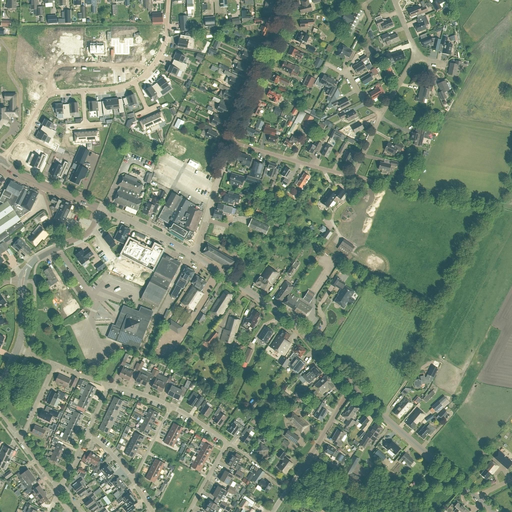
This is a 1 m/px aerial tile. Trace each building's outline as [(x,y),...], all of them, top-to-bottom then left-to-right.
[(7,9),(16,9),(16,0),(8,0),(8,4),(7,4),(7,9)] [(42,7),(39,7),(39,2),(38,2),(37,0),(29,0),(30,2),(31,2),(31,5),(30,5),(31,10),(36,10),(36,16),(43,16),(42,7)] [(86,0),(87,0),(87,3),(87,5),(92,4),(93,4),(93,7),(92,7),(93,13),(96,13),(96,9),(95,7),(96,7),(96,4),(96,0),(86,0)] [(309,6),(308,0),(301,2),(302,7),(299,8),(301,15),(312,12),(310,5),(309,6)] [(447,4),(445,1),(444,0),(434,0),(436,2),(432,4),(436,11),(442,8),(443,8),(443,10),(448,9),(448,4),(447,4)] [(265,4),(264,7),(269,8),(268,12),(275,13),(276,7),(277,3),(270,2),(270,3),(266,2),(265,4)] [(419,6),(408,10),(411,17),(417,15),(422,13),(422,14),(428,12),(425,7),(420,9),(419,6)] [(363,12),(356,8),(352,16),(346,13),(342,19),(349,23),(344,31),(351,35),(363,12)] [(153,23),(163,23),(163,14),(152,14),(153,23)] [(49,25),(58,24),(57,16),(48,16),(49,25)] [(188,31),(187,16),(179,16),(180,32),(188,31)] [(418,33),(427,29),(425,25),(429,24),(426,16),(425,16),(423,17),(417,19),(419,24),(415,25),(418,33)] [(205,18),(205,27),(215,26),(215,17),(205,18)] [(383,22),(382,19),(375,22),(378,27),(380,32),(384,31),(393,27),(390,19),(383,22)] [(268,29),(270,25),(267,23),(265,27),(262,26),(260,30),(262,31),(263,32),(261,35),(266,37),(270,30),(268,29)] [(41,54),(47,60),(50,56),(50,51),(56,51),(56,36),(50,36),(47,33),(42,38),(47,43),(47,49),(45,49),(41,54)] [(306,35),(305,37),(298,34),(295,41),(301,44),(302,41),(306,43),(308,39),(309,36),(306,35)] [(389,37),(388,34),(381,37),(383,42),(385,41),(387,45),(399,40),(397,34),(389,37)] [(426,34),(420,36),(422,39),(421,40),(423,46),(429,44),(430,43),(431,44),(434,45),(435,40),(432,39),(430,36),(427,37),(426,34)] [(179,41),(178,47),(187,48),(189,41),(193,42),(194,38),(181,35),(180,39),(179,39),(179,41)] [(452,52),(453,52),(453,49),(452,48),(452,45),(446,44),(447,38),(443,37),(441,45),(444,45),(442,53),(447,54),(447,55),(448,56),(449,55),(450,55),(451,52),(452,52)] [(61,38),(61,47),(65,47),(65,54),(72,54),(72,42),(67,42),(67,38),(61,38)] [(217,38),(212,48),(217,50),(222,40),(217,38)] [(72,42),(72,54),(79,54),(79,47),(82,47),(82,39),(77,39),(77,42),(72,42)] [(112,40),(112,46),(116,46),(116,54),(122,54),(122,44),(119,44),(119,40),(112,40)] [(122,44),(122,54),(129,54),(129,46),(132,46),(132,40),(125,40),(125,44),(122,44)] [(137,40),(137,50),(140,50),(140,54),(144,54),(144,53),(148,53),(148,51),(148,47),(151,47),(151,40),(147,40),(147,42),(141,42),(141,40),(137,40)] [(247,46),(246,48),(249,49),(252,51),(254,52),(254,51),(255,52),(257,53),(259,53),(259,52),(260,50),(262,46),(261,45),(259,44),(257,43),(256,43),(254,42),(253,41),(250,40),(249,41),(248,43),(247,46)] [(349,58),(352,52),(348,50),(348,49),(341,45),(337,51),(338,52),(336,55),(342,59),(344,55),(349,58)] [(310,46),(307,51),(313,53),(315,55),(316,56),(316,55),(317,53),(316,53),(315,52),(315,53),(313,52),(315,49),(310,46)] [(246,60),(251,62),(254,57),(250,55),(250,54),(251,52),(241,47),(240,50),(244,52),(241,59),(245,61),(246,60)] [(300,60),(303,54),(297,52),(298,51),(291,48),(288,55),(295,58),(295,57),(300,60)] [(40,60),(32,51),(25,58),(28,61),(25,64),(30,69),(32,67),(37,71),(41,67),(37,62),(40,60)] [(405,58),(403,52),(391,55),(390,52),(384,54),(386,61),(393,58),(394,61),(405,58)] [(174,60),(173,63),(185,68),(185,69),(186,69),(187,65),(182,63),(185,57),(176,53),(174,58),(173,59),(173,60),(174,60)] [(357,74),(366,68),(363,63),(368,60),(365,55),(360,59),(362,62),(353,67),(357,74)] [(244,75),(247,69),(244,68),(244,67),(245,64),(238,61),(235,60),(233,63),(238,65),(235,71),(233,71),(232,73),(238,76),(238,75),(241,77),(242,74),(244,75)] [(295,67),(288,64),(288,63),(284,61),(283,64),(281,69),(288,72),(287,73),(291,75),(294,71),(298,73),(300,68),(296,66),(295,67)] [(461,66),(462,62),(456,61),(455,65),(450,64),(448,74),(456,76),(458,66),(461,66)] [(170,68),(167,72),(177,76),(179,70),(183,72),(185,69),(185,68),(173,63),(171,66),(170,66),(170,68)] [(372,78),(379,74),(375,68),(370,71),(372,74),(370,75),(369,74),(361,79),(364,85),(373,80),(372,78)] [(224,72),(224,74),(228,76),(225,82),(228,84),(232,86),(233,86),(238,88),(241,82),(238,81),(237,79),(238,77),(225,71),(224,72)] [(22,75),(21,80),(29,82),(28,87),(37,89),(38,85),(39,82),(37,81),(37,80),(37,79),(38,78),(30,76),(30,77),(22,75)] [(289,82),(274,75),(271,81),(277,84),(279,82),(287,86),(289,82)] [(318,79),(315,85),(321,88),(322,85),(325,86),(330,78),(328,76),(328,77),(324,75),(321,81),(318,79)] [(315,79),(309,77),(308,76),(303,86),(311,89),(315,79)] [(157,83),(155,85),(162,95),(164,94),(162,91),(169,86),(163,77),(159,81),(157,82),(157,83)] [(330,78),(325,86),(329,88),(325,94),(331,98),(333,94),(337,88),(333,86),(335,81),(332,80),(333,79),(330,78)] [(447,84),(445,81),(437,84),(441,92),(438,93),(442,101),(447,98),(445,93),(451,90),(452,88),(449,84),(448,83),(447,84)] [(220,84),(218,88),(225,92),(222,98),(225,99),(228,100),(229,99),(232,101),(235,95),(229,92),(230,89),(223,86),(220,84)] [(149,87),(145,91),(150,99),(157,95),(159,98),(163,96),(162,95),(155,85),(152,87),(152,86),(151,86),(149,87)] [(432,92),(433,87),(429,86),(428,89),(422,88),(420,98),(416,97),(415,101),(424,103),(425,99),(428,100),(429,92),(432,92)] [(373,100),(382,94),(378,87),(375,89),(375,90),(370,94),(373,100)] [(270,89),(267,95),(269,96),(272,97),(270,100),(276,103),(277,100),(279,101),(281,95),(270,89)] [(16,108),(16,95),(11,94),(6,94),(6,95),(5,100),(10,100),(10,108),(10,109),(8,109),(7,109),(6,109),(6,108),(0,107),(0,129),(4,122),(7,124),(8,121),(9,117),(18,117),(18,109),(16,109),(16,108)] [(125,99),(123,99),(125,106),(127,105),(128,105),(129,107),(136,104),(137,104),(136,102),(134,96),(134,95),(133,95),(126,97),(126,98),(125,99)] [(329,105),(327,108),(330,110),(332,107),(333,106),(333,107),(338,105),(340,109),(350,104),(347,99),(344,100),(338,103),(336,100),(334,95),(329,105)] [(214,97),(212,100),(219,103),(220,104),(217,111),(226,115),(227,113),(228,113),(229,111),(229,110),(230,108),(226,107),(226,106),(227,103),(220,100),(214,97)] [(116,99),(112,100),(113,110),(119,109),(120,113),(124,113),(122,99),(119,100),(118,99),(116,99)] [(106,102),(102,102),(104,115),(108,115),(108,110),(113,110),(112,100),(108,100),(106,100),(106,101),(106,102)] [(97,101),(89,102),(90,112),(98,111),(98,117),(102,116),(101,102),(100,102),(100,101),(99,101),(97,101)] [(70,105),(66,105),(67,118),(71,118),(71,113),(78,113),(78,103),(72,103),(70,103),(69,104),(70,104),(70,105)] [(259,108),(261,104),(258,103),(256,106),(255,106),(252,113),(258,116),(261,109),(259,108)] [(61,104),(55,105),(56,115),(63,114),(63,119),(67,118),(66,105),(63,105),(63,104),(62,104),(61,104)] [(357,117),(355,111),(346,116),(344,113),(339,116),(341,120),(346,118),(348,122),(357,117)] [(151,117),(150,117),(156,130),(161,128),(159,124),(165,121),(161,112),(156,114),(151,117)] [(308,128),(313,118),(302,112),(297,122),(301,123),(300,124),(308,128)] [(221,127),(224,121),(221,120),(220,119),(221,117),(214,113),(213,116),(214,117),(211,124),(215,126),(216,125),(221,127)] [(145,119),(140,121),(144,130),(150,128),(152,132),(156,130),(150,117),(145,119)] [(332,122),(334,127),(346,122),(345,119),(340,121),(338,117),(335,118),(336,121),(332,122)] [(43,126),(42,129),(53,135),(54,136),(56,132),(51,129),(54,124),(45,119),(43,123),(42,125),(42,126),(43,126)] [(181,130),(185,122),(178,119),(174,127),(181,130)] [(261,130),(264,123),(258,121),(255,128),(257,128),(256,130),(255,130),(255,131),(247,128),(245,134),(253,138),(254,134),(259,136),(260,132),(260,130),(261,130)] [(293,123),(289,132),(293,135),(298,126),(293,123)] [(363,129),(361,123),(354,127),(353,124),(351,126),(355,133),(363,129)] [(215,141),(218,135),(211,131),(213,128),(206,125),(203,131),(207,133),(205,137),(208,138),(209,137),(215,141)] [(265,127),(263,133),(270,135),(270,136),(268,142),(276,144),(278,137),(274,136),(275,131),(276,130),(265,127)] [(412,133),(410,141),(415,142),(414,145),(422,147),(425,132),(425,131),(425,130),(416,128),(415,133),(412,133)] [(38,133),(36,138),(45,142),(48,136),(52,138),(53,135),(42,129),(40,132),(39,131),(39,132),(38,133)] [(352,139),(355,134),(347,130),(344,135),(352,139)] [(86,132),(87,144),(92,143),(91,142),(99,141),(98,131),(92,132),(86,132)] [(77,133),(74,133),(74,135),(75,139),(75,143),(82,143),(82,144),(86,144),(86,142),(86,134),(86,132),(81,133),(77,133)] [(298,145),(300,141),(292,136),(289,141),(286,140),(284,144),(291,148),(294,143),(298,145)] [(318,152),(322,144),(317,141),(314,146),(310,144),(306,151),(312,154),(314,150),(318,152)] [(401,152),(404,146),(396,142),(394,147),(388,144),(385,150),(394,155),(397,150),(401,152)] [(328,158),(331,152),(333,148),(327,145),(322,155),(328,158)] [(80,147),(74,161),(77,162),(83,165),(85,160),(89,151),(80,147)] [(353,155),(348,152),(346,151),(343,155),(345,156),(343,159),(349,163),(351,159),(353,160),(357,153),(355,152),(353,155)] [(249,167),(252,158),(248,156),(239,153),(237,160),(241,161),(241,164),(249,167)] [(32,156),(29,163),(30,163),(30,165),(35,168),(37,169),(37,168),(41,169),(46,156),(42,154),(41,158),(34,155),(33,157),(32,156)] [(55,163),(50,174),(56,177),(58,177),(59,175),(63,176),(69,163),(65,161),(62,166),(55,163)] [(391,165),(384,163),(380,162),(379,170),(382,171),(381,174),(386,175),(387,172),(389,172),(390,166),(396,168),(397,162),(391,161),(391,165)] [(259,180),(264,165),(255,163),(251,177),(259,180)] [(276,179),(278,172),(275,171),(277,165),(269,163),(267,169),(270,170),(268,176),(276,179)] [(74,177),(71,182),(74,183),(79,185),(81,180),(85,178),(88,170),(79,166),(77,171),(79,172),(79,173),(74,171),(72,176),(74,177)] [(282,186),(285,188),(286,186),(286,187),(289,182),(286,180),(287,179),(287,180),(292,171),(286,168),(281,176),(285,178),(281,184),(283,185),(282,186)] [(144,182),(149,184),(152,174),(148,173),(144,182)] [(301,189),(309,177),(304,173),(299,181),(297,179),(294,184),(301,189)] [(242,186),(245,178),(232,174),(229,181),(230,182),(229,184),(238,187),(239,184),(242,186)] [(248,176),(246,182),(256,185),(260,186),(262,181),(248,176)] [(140,195),(143,188),(144,186),(121,177),(117,186),(121,187),(119,190),(114,202),(126,207),(126,206),(138,211),(142,201),(136,199),(138,195),(140,195)] [(28,191),(23,189),(23,188),(11,181),(7,190),(5,189),(0,199),(0,201),(4,204),(0,206),(0,242),(24,225),(22,221),(18,224),(17,223),(20,220),(19,219),(30,211),(20,206),(28,191)] [(20,206),(30,211),(36,200),(35,199),(38,193),(30,189),(29,192),(28,191),(20,206)] [(340,200),(345,194),(339,189),(334,195),(330,191),(324,198),(322,201),(322,202),(328,207),(329,206),(331,208),(332,206),(333,207),(336,204),(332,201),(336,197),(340,200)] [(156,198),(158,199),(163,201),(166,193),(159,190),(156,198)] [(180,197),(172,193),(158,218),(165,222),(165,223),(167,224),(168,224),(170,225),(170,226),(169,229),(169,231),(185,240),(185,239),(188,241),(191,240),(195,232),(203,212),(200,211),(201,209),(182,198),(183,197),(181,196),(180,197)] [(225,194),(223,201),(227,202),(227,203),(233,205),(234,202),(238,203),(240,196),(234,195),(233,196),(225,194)] [(57,200),(53,198),(51,203),(55,204),(54,206),(53,207),(54,207),(53,209),(54,210),(54,211),(56,212),(58,209),(58,210),(62,201),(57,199),(57,200)] [(65,223),(66,220),(65,220),(72,205),(63,202),(57,216),(55,220),(57,224),(57,225),(62,228),(65,223)] [(156,211),(159,205),(154,202),(152,205),(147,203),(142,213),(150,216),(153,210),(156,211)] [(232,208),(223,205),(221,206),(221,207),(217,206),(217,210),(216,210),(215,210),(215,211),(213,212),(213,213),(214,214),(213,218),(221,220),(223,212),(231,214),(232,208)] [(42,223),(49,217),(45,212),(34,219),(37,224),(41,221),(42,223)] [(266,235),(270,227),(252,219),(249,227),(266,235)] [(43,240),(49,234),(40,226),(32,234),(33,235),(29,240),(36,246),(42,239),(43,240)] [(126,238),(130,230),(122,226),(120,230),(119,230),(114,239),(124,245),(127,239),(126,238)] [(325,239),(331,231),(326,228),(321,236),(325,239)] [(103,238),(107,244),(108,245),(109,246),(111,245),(113,243),(114,242),(108,235),(107,235),(105,237),(105,238),(104,238),(103,238)] [(8,246),(13,242),(10,237),(4,241),(8,246)] [(32,250),(25,245),(26,244),(20,238),(12,247),(18,252),(21,249),(28,255),(32,250)] [(348,257),(355,247),(344,239),(337,249),(348,257)] [(130,240),(122,254),(123,254),(124,253),(148,265),(149,263),(154,266),(162,250),(163,249),(159,248),(155,245),(152,251),(151,251),(147,249),(146,249),(144,248),(137,245),(138,244),(133,241),(133,242),(130,240)] [(0,248),(1,248),(4,253),(9,249),(4,242),(0,245),(0,248)] [(231,271),(237,262),(208,244),(202,253),(231,271)] [(75,256),(82,265),(90,260),(89,259),(94,255),(89,249),(85,252),(83,250),(75,256)] [(164,256),(143,298),(141,300),(158,309),(181,264),(181,263),(177,261),(177,262),(164,256)] [(290,277),(299,266),(295,263),(287,275),(290,277)] [(195,272),(186,267),(182,273),(176,286),(171,296),(176,299),(182,289),(183,290),(186,285),(187,285),(189,280),(190,281),(195,272)] [(272,285),(279,274),(268,267),(261,277),(260,277),(255,284),(264,289),(268,283),(272,285)] [(44,271),(44,272),(46,275),(45,276),(48,280),(46,281),(49,285),(50,286),(52,285),(58,281),(52,271),(51,272),(49,268),(47,269),(46,269),(44,270),(44,271)] [(207,283),(199,278),(197,276),(191,286),(191,287),(181,302),(194,310),(204,295),(201,293),(207,283)] [(331,285),(335,288),(336,287),(340,289),(337,294),(339,295),(338,297),(337,296),(334,302),(340,305),(339,306),(343,308),(348,301),(353,304),(355,300),(351,297),(354,292),(345,286),(346,285),(340,281),(340,279),(336,277),(331,285)] [(283,303),(294,287),(285,281),(279,290),(280,291),(276,298),(283,303)] [(227,304),(233,296),(225,291),(220,300),(218,299),(210,312),(220,318),(228,305),(227,304)] [(313,298),(306,294),(303,300),(309,304),(313,298)] [(284,303),(294,309),(295,312),(305,319),(312,308),(308,306),(308,307),(298,300),(298,299),(293,296),(293,297),(289,295),(284,303)] [(140,312),(126,306),(121,318),(119,318),(117,322),(119,323),(116,328),(112,327),(108,337),(138,350),(153,312),(142,307),(140,312)] [(242,328),(247,330),(247,329),(248,330),(250,327),(254,329),(258,321),(257,321),(260,315),(253,311),(250,317),(250,318),(249,320),(246,319),(244,324),(242,328)] [(201,323),(206,316),(201,312),(196,319),(201,323)] [(236,333),(240,320),(229,317),(225,330),(224,329),(220,341),(232,344),(235,333),(236,333)] [(183,328),(170,319),(166,326),(178,334),(183,328)] [(261,334),(259,337),(258,338),(266,343),(273,332),(266,327),(262,333),(261,334)] [(207,348),(219,335),(213,330),(203,342),(204,343),(203,345),(207,348)] [(287,341),(290,336),(283,331),(279,336),(278,335),(270,348),(282,356),(291,344),(287,341)] [(300,357),(305,350),(298,344),(293,352),(290,355),(291,355),(289,358),(292,360),(287,366),(288,366),(294,371),(295,372),(297,374),(305,364),(298,358),(299,356),(300,357)] [(141,384),(147,371),(142,369),(144,363),(142,362),(138,370),(140,371),(136,381),(141,384)] [(124,366),(119,376),(124,379),(128,369),(130,365),(125,363),(124,366)] [(315,371),(318,368),(315,365),(309,371),(309,370),(309,371),(306,375),(305,374),(302,377),(306,381),(307,381),(311,377),(313,375),(316,372),(315,371)] [(433,380),(438,369),(432,366),(427,377),(433,380)] [(311,377),(307,381),(309,384),(322,373),(318,368),(315,371),(316,372),(313,375),(311,377)] [(128,369),(124,379),(129,381),(134,372),(128,369)] [(151,375),(152,374),(147,371),(141,384),(146,386),(151,376),(151,375)] [(72,380),(59,374),(55,382),(67,387),(68,385),(74,387),(78,379),(73,377),(72,380)] [(157,390),(163,376),(158,374),(157,378),(156,378),(152,388),(157,390)] [(167,382),(168,379),(163,376),(157,390),(162,392),(167,382)] [(329,390),(334,386),(331,383),(325,376),(314,386),(321,394),(328,389),(329,390)] [(415,380),(413,383),(414,386),(417,388),(420,388),(421,385),(421,384),(432,382),(433,380),(427,377),(426,378),(424,379),(423,377),(420,377),(421,381),(418,380),(415,380)] [(85,390),(94,394),(97,388),(88,384),(88,383),(83,381),(82,383),(87,385),(85,388),(85,390)] [(173,398),(177,388),(174,387),(176,384),(173,382),(173,383),(170,382),(170,383),(167,389),(170,390),(168,395),(173,398)] [(85,390),(85,388),(81,386),(80,389),(84,391),(83,394),(82,395),(91,399),(94,394),(85,390)] [(177,388),(173,398),(178,400),(181,395),(184,397),(187,389),(184,387),(182,386),(180,390),(177,388)] [(62,400),(65,394),(59,391),(57,394),(51,392),(49,396),(50,397),(47,403),(54,406),(57,398),(62,400)] [(426,403),(435,394),(432,391),(423,401),(426,403)] [(80,400),(89,405),(91,399),(82,395),(83,394),(78,392),(77,394),(82,396),(80,400)] [(194,406),(197,408),(203,399),(194,392),(188,401),(190,402),(188,404),(193,408),(194,406)] [(285,392),(282,396),(288,400),(291,397),(285,392)] [(277,404),(281,398),(277,395),(273,401),(277,404)] [(437,414),(450,403),(444,396),(432,407),(437,414)] [(121,407),(122,406),(123,403),(128,405),(129,402),(124,400),(123,401),(115,397),(112,403),(121,407)] [(269,405),(272,401),(266,397),(263,401),(269,405)] [(255,398),(249,407),(253,410),(259,401),(255,398)] [(406,412),(413,405),(405,398),(399,405),(400,406),(394,413),(399,418),(405,411),(406,412)] [(413,404),(417,407),(421,401),(417,398),(413,404)] [(86,410),(89,405),(80,400),(78,405),(73,402),(72,405),(77,407),(77,406),(86,410)] [(207,417),(213,410),(206,405),(207,403),(205,401),(201,407),(203,408),(200,413),(207,417)] [(322,421),(328,411),(323,408),(325,405),(319,401),(313,410),(316,412),(314,416),(322,421)] [(126,408),(122,406),(121,407),(112,403),(109,408),(119,412),(119,411),(120,408),(125,410),(126,408)] [(351,429),(354,424),(355,422),(351,419),(358,410),(351,405),(345,414),(344,413),(342,416),(348,420),(345,424),(351,429)] [(72,417),(81,421),(84,416),(75,411),(71,408),(70,410),(74,413),(73,416),(72,417)] [(123,413),(119,411),(119,412),(109,408),(107,414),(116,418),(116,417),(118,413),(122,416),(123,413)] [(220,426),(227,417),(220,413),(222,410),(219,408),(215,414),(218,416),(214,421),(220,426)] [(420,423),(426,416),(417,408),(413,413),(415,414),(406,424),(412,429),(419,422),(420,423)] [(147,414),(156,419),(159,413),(150,409),(148,413),(144,411),(143,414),(147,415),(147,414)] [(56,417),(58,413),(52,410),(50,413),(43,410),(39,417),(50,422),(52,416),(56,417)] [(443,419),(448,413),(444,410),(438,416),(443,419)] [(298,418),(292,412),(286,419),(301,433),(308,425),(300,417),(298,418)] [(72,417),(73,416),(68,414),(67,416),(72,418),(70,421),(69,422),(79,426),(81,421),(72,417)] [(113,423),(114,422),(115,419),(120,421),(121,419),(116,417),(116,418),(107,414),(104,419),(113,423)] [(153,424),(156,419),(147,414),(147,415),(145,418),(142,417),(141,419),(144,421),(144,420),(153,424)] [(427,423),(434,418),(432,415),(425,420),(427,423)] [(358,419),(355,422),(354,424),(357,426),(359,423),(361,425),(359,428),(362,431),(367,425),(366,424),(369,421),(364,416),(360,421),(358,419)] [(67,428),(76,432),(79,426),(69,422),(70,421),(65,419),(64,421),(69,423),(67,427),(67,428)] [(118,424),(114,422),(113,423),(104,419),(102,424),(111,429),(113,424),(117,426),(118,424)] [(142,425),(150,429),(153,424),(144,420),(144,421),(142,424),(139,422),(138,424),(141,426),(142,425)] [(235,421),(233,424),(232,423),(230,426),(231,427),(227,431),(234,436),(238,431),(240,433),(244,427),(235,421)] [(180,432),(181,431),(183,428),(174,423),(172,428),(180,432)] [(67,428),(67,427),(63,424),(62,427),(66,429),(64,433),(73,437),(76,432),(67,428)] [(109,433),(111,429),(102,424),(99,430),(108,434),(108,435),(112,437),(113,435),(109,433)] [(382,429),(376,424),(373,427),(372,426),(365,435),(366,435),(360,444),(364,447),(369,438),(374,442),(378,437),(377,436),(379,433),(379,434),(383,429),(382,429)] [(429,424),(426,428),(425,426),(418,434),(424,439),(428,434),(430,436),(435,430),(429,424)] [(148,434),(150,429),(142,425),(141,426),(140,429),(136,427),(135,429),(139,431),(139,430),(148,434)] [(43,429),(35,426),(32,433),(43,437),(46,431),(49,432),(51,429),(44,427),(43,429)] [(249,434),(253,429),(250,427),(249,429),(246,428),(243,433),(245,435),(241,441),(246,445),(252,437),(249,434)] [(169,433),(178,438),(180,434),(182,435),(183,433),(181,431),(180,432),(172,428),(169,433)] [(340,447),(343,443),(341,441),(345,434),(338,430),(332,439),(336,441),(334,444),(340,447)] [(296,444),(300,438),(289,431),(285,436),(296,444)] [(71,443),(73,437),(64,433),(62,437),(58,435),(57,437),(62,440),(62,439),(71,443)] [(133,438),(141,442),(144,437),(135,433),(133,438)] [(175,442),(176,441),(178,438),(169,433),(167,438),(175,442)] [(265,444),(269,438),(263,434),(259,440),(265,444)] [(139,448),(141,442),(133,438),(130,443),(139,448)] [(178,442),(176,441),(175,442),(167,438),(164,443),(173,447),(175,444),(177,445),(178,442)] [(390,443),(387,441),(383,447),(387,451),(388,450),(395,455),(401,449),(392,441),(390,443)] [(55,449),(64,453),(66,448),(58,443),(56,448),(52,446),(51,448),(55,450),(55,449)] [(127,449),(136,453),(139,448),(130,443),(127,449)] [(202,447),(211,452),(213,447),(205,443),(203,446),(202,447)] [(271,457),(268,455),(268,454),(266,452),(268,449),(261,444),(255,451),(263,457),(264,455),(265,456),(264,458),(268,461),(271,457)] [(202,447),(203,446),(200,445),(199,447),(201,449),(200,451),(199,452),(208,457),(211,452),(202,447)] [(340,463),(340,462),(342,463),(346,458),(339,453),(339,452),(328,446),(325,452),(335,458),(335,459),(340,463)] [(61,458),(64,453),(55,449),(55,450),(53,453),(50,451),(49,454),(52,455),(53,454),(61,458)] [(133,458),(136,453),(127,449),(125,454),(133,458)] [(199,452),(200,451),(197,450),(196,452),(198,454),(196,457),(205,462),(208,457),(199,452)] [(285,459),(283,457),(286,453),(281,450),(277,456),(282,459),(284,460),(279,468),(286,473),(293,463),(285,458),(285,459)] [(378,450),(374,454),(382,461),(386,457),(378,450)] [(499,451),(494,458),(508,469),(511,463),(511,461),(508,458),(507,459),(504,457),(505,456),(499,451)] [(90,463),(95,455),(91,452),(90,454),(87,452),(81,460),(84,462),(85,459),(86,460),(84,463),(86,465),(88,462),(90,463)] [(405,453),(400,459),(408,466),(409,465),(412,467),(416,463),(413,461),(414,460),(405,453)] [(59,464),(61,458),(53,454),(52,455),(51,458),(47,457),(46,459),(50,461),(50,460),(59,464)] [(230,460),(238,464),(242,457),(236,454),(235,456),(233,455),(230,460)] [(95,455),(90,463),(93,465),(91,468),(93,469),(93,470),(95,472),(95,471),(101,464),(97,462),(99,460),(100,458),(95,455)] [(202,467),(205,462),(196,457),(194,461),(192,460),(190,462),(193,463),(193,462),(202,467)] [(156,459),(153,464),(162,468),(163,467),(164,464),(165,463),(156,459)] [(230,460),(227,465),(235,469),(237,471),(238,470),(239,471),(241,466),(238,464),(230,460)] [(351,460),(342,476),(347,479),(346,481),(353,485),(354,483),(356,484),(359,478),(352,474),(352,473),(358,464),(351,460)] [(492,475),(500,467),(491,460),(484,468),(485,469),(481,475),(487,480),(491,474),(492,475)] [(200,472),(202,467),(193,462),(193,463),(191,467),(200,472)] [(95,472),(93,473),(94,474),(95,473),(96,473),(97,473),(99,475),(102,472),(104,474),(111,468),(107,464),(105,465),(103,467),(101,464),(95,471),(95,472)] [(153,464),(151,469),(160,473),(161,470),(164,471),(165,468),(164,468),(163,467),(162,468),(153,464)] [(334,473),(338,468),(330,464),(327,469),(334,473)] [(104,474),(101,477),(103,479),(104,481),(104,482),(106,484),(107,483),(112,479),(109,477),(112,474),(114,472),(111,468),(104,474)] [(151,469),(148,473),(157,478),(156,479),(159,481),(160,478),(158,477),(160,473),(151,469)] [(257,484),(265,473),(260,469),(252,480),(257,484)] [(25,480),(32,475),(28,470),(23,473),(21,471),(16,475),(20,479),(19,480),(21,483),(25,480)] [(7,480),(14,475),(11,471),(5,476),(7,480)] [(223,475),(230,480),(233,475),(225,471),(223,475)] [(157,478),(148,473),(146,478),(155,483),(156,479),(157,478)] [(31,487),(34,485),(37,483),(35,480),(36,480),(32,475),(25,480),(21,483),(24,486),(25,486),(28,490),(31,487)] [(223,475),(220,480),(230,486),(233,481),(230,480),(223,475)] [(116,488),(123,482),(119,477),(114,481),(112,479),(107,483),(111,487),(113,485),(116,488)] [(78,485),(73,488),(77,493),(84,488),(86,486),(84,483),(83,482),(84,481),(82,478),(77,482),(78,485)] [(266,482),(261,479),(258,485),(262,488),(261,488),(267,492),(272,485),(266,481),(266,482)] [(116,495),(115,496),(117,499),(122,494),(123,494),(121,491),(123,490),(127,487),(123,482),(116,488),(118,491),(115,493),(116,495)] [(34,497),(43,490),(39,485),(33,490),(35,492),(32,494),(34,497)] [(227,492),(227,491),(218,486),(215,491),(226,497),(228,492),(227,492)] [(227,491),(227,492),(228,492),(233,495),(233,494),(235,490),(236,489),(230,486),(227,491)] [(84,488),(77,493),(80,498),(85,494),(87,496),(92,493),(89,488),(86,490),(84,488)] [(43,490),(34,497),(36,500),(39,498),(41,500),(37,503),(39,506),(44,502),(48,499),(46,496),(47,495),(46,494),(47,494),(47,493),(46,491),(45,491),(44,492),(43,490)] [(215,491),(213,496),(222,501),(223,501),(226,497),(215,491)] [(117,499),(115,500),(119,504),(123,501),(125,504),(126,503),(134,497),(133,497),(134,496),(134,495),(132,493),(131,492),(130,493),(130,492),(127,495),(124,497),(122,494),(117,499)] [(85,504),(88,508),(98,501),(96,499),(96,498),(93,494),(88,497),(90,500),(85,504)] [(127,507),(124,509),(126,511),(130,511),(135,508),(133,506),(138,502),(137,501),(138,501),(138,500),(136,497),(135,497),(134,498),(134,497),(126,503),(125,504),(127,507)] [(253,511),(255,511),(247,505),(249,503),(244,499),(239,506),(240,507),(246,511),(245,511),(253,511)] [(100,504),(98,501),(88,508),(91,511),(93,511),(97,509),(99,511),(104,508),(100,504)] [(210,501),(207,506),(218,511),(220,508),(217,507),(218,505),(210,501)] [(25,511),(37,511),(38,511),(32,509),(34,506),(27,503),(24,511),(25,511)] [(461,506),(458,503),(454,506),(452,504),(446,511),(447,511),(453,511),(468,511),(465,509),(461,506)]
